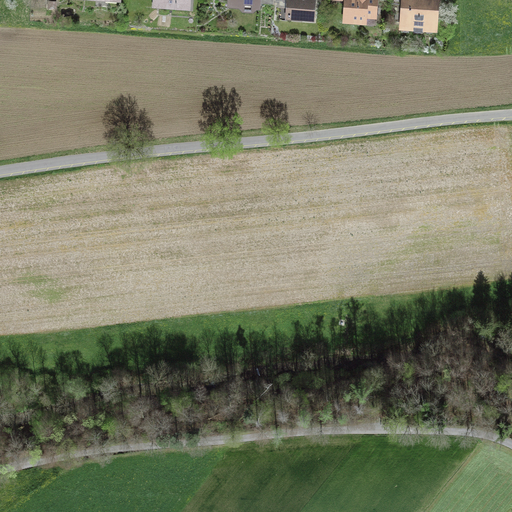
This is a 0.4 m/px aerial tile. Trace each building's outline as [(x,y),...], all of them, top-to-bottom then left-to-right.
[(193,0),(154,0),(154,7),(193,9),(193,0)] [(263,0),(230,0),(230,8),(262,10),(263,2),(263,0)] [(288,0),(287,19),(317,21),(317,0),(288,0)] [(379,0),(345,0),(345,1),(343,24),(369,26),(370,17),(378,18),(379,0)] [(441,0),(402,0),(401,30),(440,32),(441,0)]
